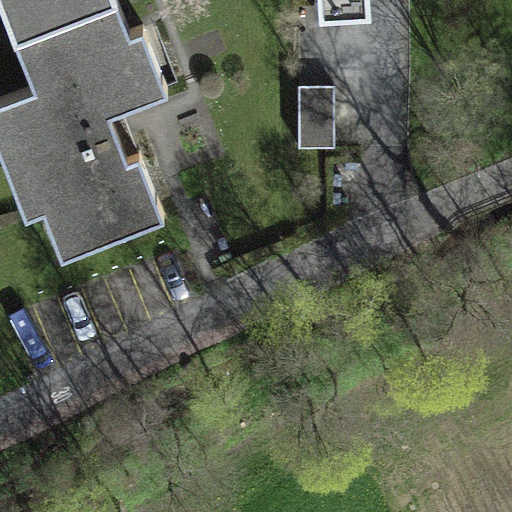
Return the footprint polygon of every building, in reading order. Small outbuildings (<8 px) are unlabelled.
[(130,29),(119,0),(112,0),(23,34),(40,80),(0,95),(0,143),(18,137),(62,252),(164,213),(140,150),(127,155),(110,109),(168,87),(144,24),(130,29)] [(9,0),(23,34),(112,0),(9,0)] [(370,0),(318,0),(320,20),(371,17),(370,0)] [(335,84),(299,84),(299,147),(335,147),(335,84)] [(511,511),(511,497),(451,508),(451,511),(511,511)]
